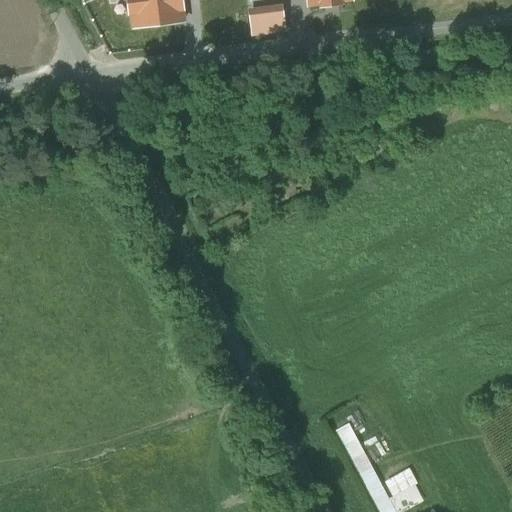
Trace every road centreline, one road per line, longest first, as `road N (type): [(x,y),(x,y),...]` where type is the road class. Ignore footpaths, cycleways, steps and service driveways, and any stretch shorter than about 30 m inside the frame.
road 1 (unclassified): [(323,511),(86,76)]
road 2 (unclassified): [(86,76),(511,13)]
